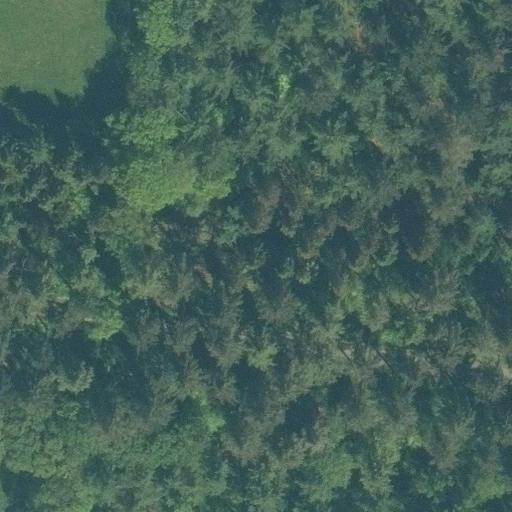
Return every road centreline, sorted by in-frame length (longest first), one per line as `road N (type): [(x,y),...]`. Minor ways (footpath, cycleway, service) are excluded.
road 1 (tertiary): [(511,376),(0,299)]
road 2 (track): [(81,312),(30,477)]
